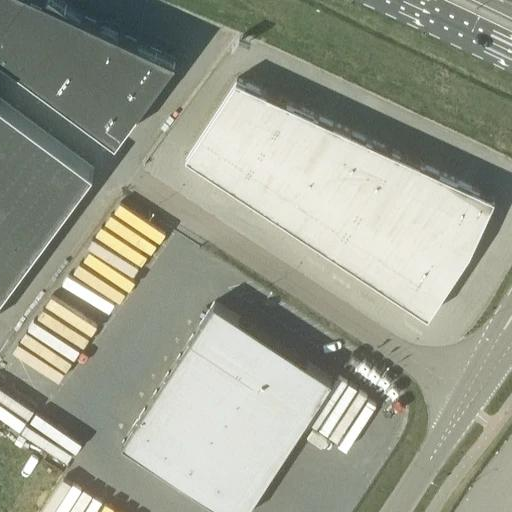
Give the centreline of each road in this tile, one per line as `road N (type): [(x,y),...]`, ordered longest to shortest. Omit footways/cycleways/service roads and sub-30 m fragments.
road 1 (unclassified): [(467,399),(132,184)]
road 2 (unknown): [(0,331),(133,156)]
road 3 (unknown): [(133,156),(0,59)]
road 4 (unclassified): [(395,511),(467,399)]
road 5 (secondary): [(390,0),(511,54)]
